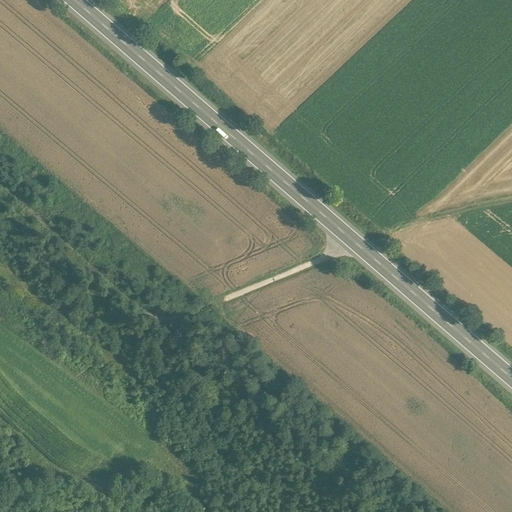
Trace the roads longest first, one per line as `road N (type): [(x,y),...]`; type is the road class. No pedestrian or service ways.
road 1 (primary): [(75,0),(511,378)]
road 2 (track): [(0,254),(51,307),(294,511)]
road 3 (track): [(0,180),(145,314),(183,316)]
road 4 (track): [(357,242),(207,307)]
road 5 (track): [(511,199),(386,231)]
